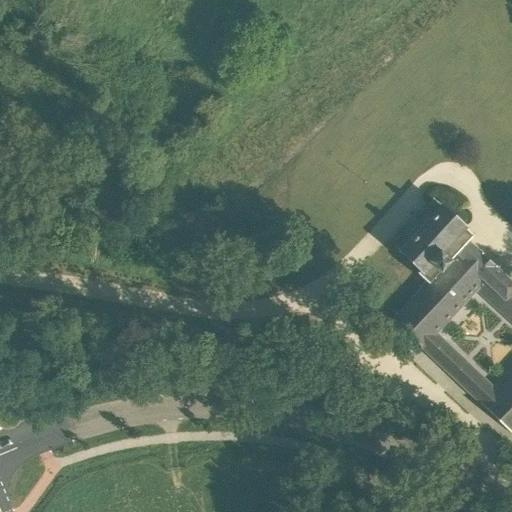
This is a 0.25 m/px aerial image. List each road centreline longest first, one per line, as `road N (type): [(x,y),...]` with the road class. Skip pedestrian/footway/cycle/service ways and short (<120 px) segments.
road 1 (tertiary): [(511,489),(288,413),(206,409)]
road 2 (tertiary): [(37,442),(143,412),(206,409)]
